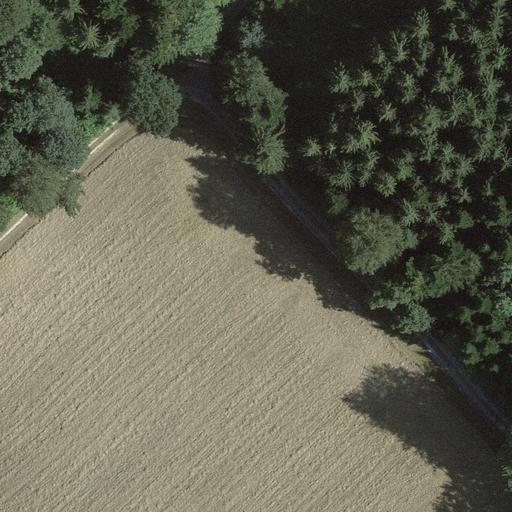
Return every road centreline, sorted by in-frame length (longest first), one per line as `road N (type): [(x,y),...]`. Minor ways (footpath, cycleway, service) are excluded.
road 1 (track): [(179,73),(511,443)]
road 2 (track): [(179,73),(0,237)]
